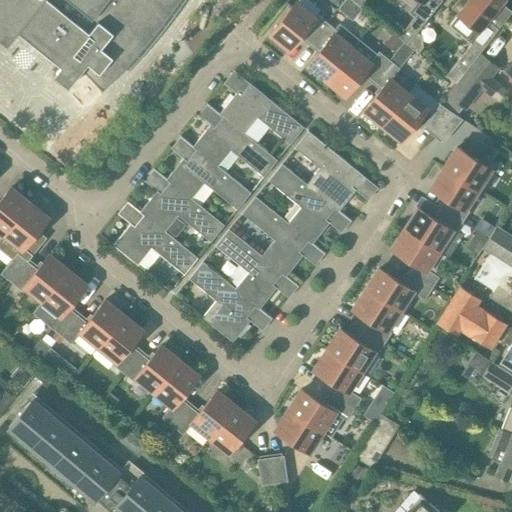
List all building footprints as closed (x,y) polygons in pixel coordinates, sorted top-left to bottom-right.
[(0,0),(0,39),(1,40),(7,45),(18,32),(61,67),(53,76),(68,87),(71,84),(82,70),(95,84),(101,90),(101,91),(102,92),(113,81),(124,69),(135,57),(146,45),(156,33),(172,11),(179,0),(0,0)] [(316,12),(318,11),(304,0),(297,0),(270,33),(290,49),(301,35),(310,43),(327,21),(316,12)] [(344,0),(338,8),(352,19),(362,7),(360,6),(353,0),(344,0)] [(407,44),(416,32),(441,0),(421,0),(413,11),(416,15),(399,37),(407,44)] [(446,75),(455,83),(494,33),(498,28),(487,19),(502,0),(457,0),(452,7),(460,13),(459,14),(460,15),(451,25),(469,40),(468,40),(472,43),(446,75)] [(494,33),(455,83),(446,95),(448,96),(443,104),(457,114),(462,107),(466,110),(482,90),(491,97),(501,84),(492,78),(499,69),(479,53),(499,27),(511,11),(498,28),(494,33)] [(335,28),(327,21),(310,43),(319,50),(308,64),(327,79),(360,39),(339,23),(335,28)] [(422,36),(416,32),(407,44),(419,53),(423,47),(422,36)] [(393,35),(386,43),(394,50),(400,42),(393,35)] [(360,39),(327,79),(346,94),(363,72),(373,80),(389,59),(395,53),(394,52),(389,59),(379,51),(377,53),(360,39)] [(400,68),(389,59),(373,80),(382,87),(364,109),(383,124),(408,94),(398,86),(403,80),(395,73),(400,68)] [(207,103),(277,160),(277,159),(244,133),(257,117),(290,144),(304,127),(250,83),(240,95),(236,92),(220,113),(207,103)] [(426,109),(408,94),(383,124),(401,139),(426,109)] [(277,160),(207,103),(206,104),(223,117),(214,128),(210,125),(193,145),(181,135),(180,136),(250,193),(251,192),(218,165),(231,150),(264,176),(277,160)] [(434,133),(452,112),(440,104),(424,124),(434,133)] [(463,119),(452,112),(434,133),(444,141),(463,119)] [(295,147),(320,168),(307,184),(339,210),(356,189),(352,186),(362,174),(308,131),(295,147)] [(250,193),(180,136),(196,150),(187,160),(184,157),(167,178),(154,168),(154,169),(224,225),(192,198),(204,182),(237,209),(250,193)] [(457,147),(444,168),(477,189),(490,168),(457,147)] [(255,196),(325,253),(313,243),(330,222),(326,219),(335,208),(351,221),(281,164),(268,180),(301,207),(288,222),(255,196)] [(446,197),(440,207),(462,222),(470,211),(465,208),(477,189),(444,168),(431,188),(446,197)] [(224,225),(154,169),(170,182),(161,193),(157,190),(140,211),(128,201),(127,201),(197,258),(198,257),(165,231),(166,229),(176,238),(187,225),(177,216),(178,215),(211,242),(224,225)] [(0,229),(4,233),(29,203),(10,188),(0,199),(0,229)] [(229,229),(228,229),(298,286),(299,285),(286,275),(303,255),(299,252),(308,241),(324,254),(325,253),(255,196),(242,213),(275,239),(262,255),(229,229)] [(184,274),(197,258),(127,201),(127,202),(143,215),(134,226),(131,223),(113,244),(138,264),(151,248),(184,274)] [(0,238),(0,248),(12,259),(17,253),(21,247),(23,248),(47,218),(29,203),(4,233),(0,238)] [(462,222),(440,207),(433,217),(418,208),(405,228),(450,257),(463,235),(456,231),(462,222)] [(511,235),(497,226),(484,247),(491,252),(475,277),(493,290),(489,297),(511,311),(511,235)] [(416,263),(409,273),(432,288),(439,277),(426,268),(438,249),(449,257),(450,257),(405,228),(392,248),(416,263)] [(202,261),(202,262),(272,318),(260,308),(277,287),(273,284),(282,273),(298,286),(228,229),(215,245),(248,272),(235,288),(202,261)] [(472,238),(466,247),(478,254),(488,238),(477,230),(476,232),(472,238)] [(32,256),(23,248),(21,247),(17,253),(12,259),(1,273),(11,282),(28,261),(32,256)] [(25,286),(43,300),(67,270),(48,255),(37,268),(28,261),(11,282),(22,290),(25,286)] [(271,319),(272,318),(202,262),(189,278),(222,304),(208,321),(232,341),(250,320),(246,317),(255,306),(271,319)] [(366,288),(399,310),(412,291),(425,299),(432,288),(409,273),(403,283),(379,268),(366,288)] [(50,327),(61,335),(77,314),(68,307),(86,285),(67,270),(43,300),(61,314),(50,327)] [(479,299),(461,287),(438,322),(457,334),(460,328),(490,347),(504,323),(475,305),(479,299)] [(399,310),(366,288),(353,309),(368,318),(362,328),(384,343),(392,332),(387,329),(399,310)] [(98,345),(123,315),(104,300),(87,322),(77,314),(61,335),(71,343),(81,331),(98,345)] [(112,364),(123,372),(140,352),(130,344),(142,330),(123,315),(98,345),(116,360),(112,364)] [(511,327),(503,341),(510,346),(506,353),(511,356),(511,327)] [(384,343),(362,328),(356,339),(341,329),(328,349),(360,370),(373,351),(377,354),(384,343)] [(137,376),(154,391),(179,360),(160,345),(149,359),(140,352),(123,372),(133,381),(137,376)] [(51,347),(41,360),(50,368),(61,355),(51,347)] [(360,370),(328,349),(315,369),(338,384),(332,395),(354,409),(361,398),(348,389),(360,370)] [(511,388),(511,376),(475,352),(467,364),(482,374),(510,391),(511,388)] [(179,360),(154,391),(172,405),(162,417),(172,426),(189,405),(180,397),(198,376),(179,360)] [(0,412),(13,398),(4,389),(7,386),(0,379),(0,412)] [(383,384),(363,415),(375,422),(394,391),(383,384)] [(347,420),(354,409),(332,395),(325,405),(302,389),(289,410),(321,431),(334,412),(347,420)] [(109,391),(102,401),(111,409),(119,399),(109,391)] [(189,405),(172,426),(183,434),(193,422),(210,436),(235,406),(216,391),(198,412),(189,405)] [(121,469),(34,396),(9,427),(95,500),(98,496),(112,508),(116,504),(125,511),(188,511),(142,473),(128,461),(121,469)] [(253,421),(235,406),(210,436),(229,451),(253,421)] [(511,407),(510,406),(501,429),(511,433),(511,407)] [(321,431),(289,410),(276,430),(308,451),(321,431)] [(399,425),(381,414),(354,457),(369,466),(373,467),(399,425)] [(511,433),(501,429),(498,428),(487,456),(501,463),(495,477),(508,481),(511,470),(511,433)] [(129,430),(120,441),(138,456),(146,447),(147,446),(129,430)] [(284,455),(270,457),(274,483),(287,481),(284,455)] [(261,485),(274,483),(270,457),(257,459),(261,485)] [(355,463),(349,473),(363,482),(370,470),(365,466),(364,469),(355,463)] [(441,511),(430,502),(421,492),(402,511),(441,511)]
